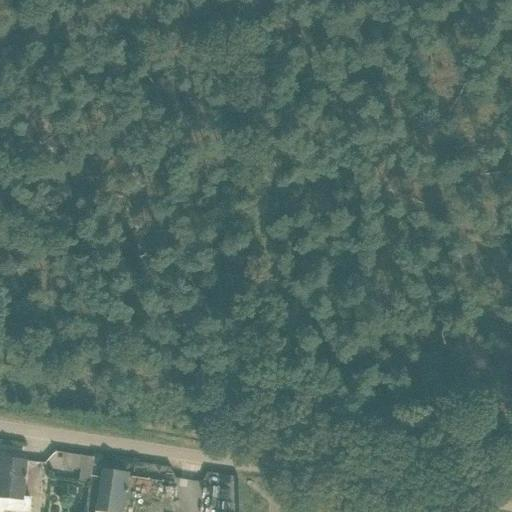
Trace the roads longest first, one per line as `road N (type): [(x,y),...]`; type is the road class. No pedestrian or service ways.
road 1 (unclassified): [(511,504),(0,427)]
road 2 (track): [(275,470),(238,0)]
